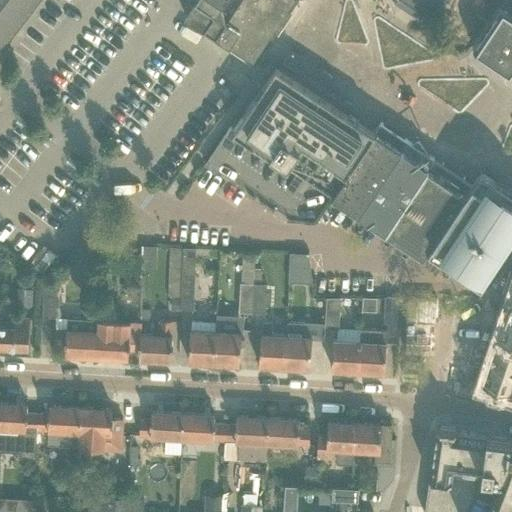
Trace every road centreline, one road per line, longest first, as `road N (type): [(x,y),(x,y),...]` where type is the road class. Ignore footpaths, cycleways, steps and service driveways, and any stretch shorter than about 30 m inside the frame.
road 1 (residential): [(432,399),(436,313),(431,292),(415,276),(309,236),(163,209),(0,81)]
road 2 (residential): [(0,378),(432,399)]
road 3 (residential): [(432,399),(391,511)]
